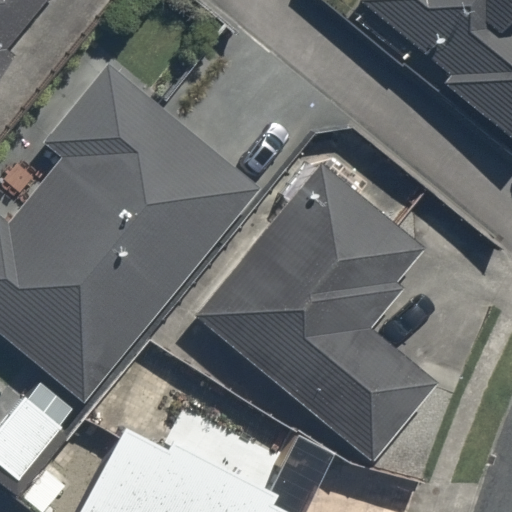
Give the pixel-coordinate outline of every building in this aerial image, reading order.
[(0,0),(0,69),(23,39),(9,28),(29,0),(0,0)] [(511,0),(348,0),(347,2),(511,127),(511,0)] [(255,180),(114,61),(39,149),(49,158),(11,204),(4,198),(0,202),(0,315),(81,384),(255,180)] [(426,251),(309,156),(185,306),(356,446),(424,363),(370,320),(426,251)] [(67,419),(30,383),(0,414),(0,460),(14,474),(67,419)] [(307,511),(315,497),(121,403),(68,511),(307,511)]
